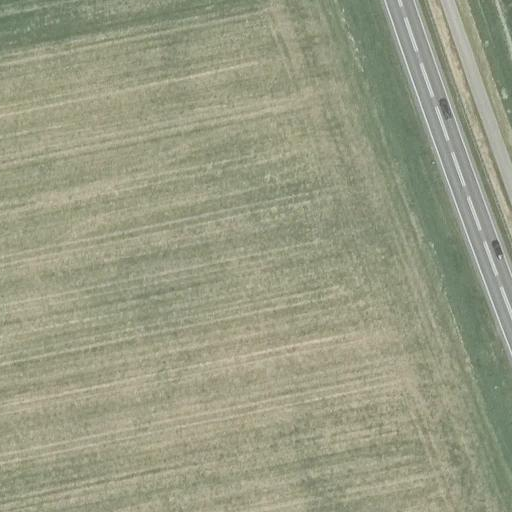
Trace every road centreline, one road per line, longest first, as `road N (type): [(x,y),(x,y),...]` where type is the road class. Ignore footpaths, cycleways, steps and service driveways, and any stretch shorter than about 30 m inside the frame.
road 1 (trunk): [(511,321),(397,0)]
road 2 (unclassified): [(511,188),(445,0)]
